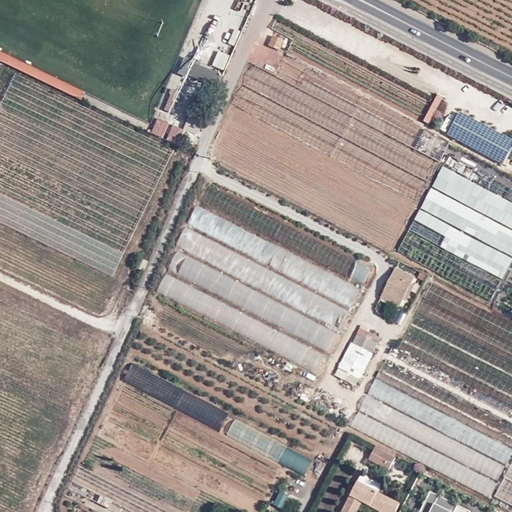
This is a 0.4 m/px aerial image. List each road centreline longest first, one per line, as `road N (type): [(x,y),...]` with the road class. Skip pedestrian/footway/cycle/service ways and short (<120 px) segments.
road 1 (unclassified): [(202,159),(47,511)]
road 2 (residential): [(202,159),(207,132),(273,0)]
road 3 (primary): [(358,0),(511,77)]
